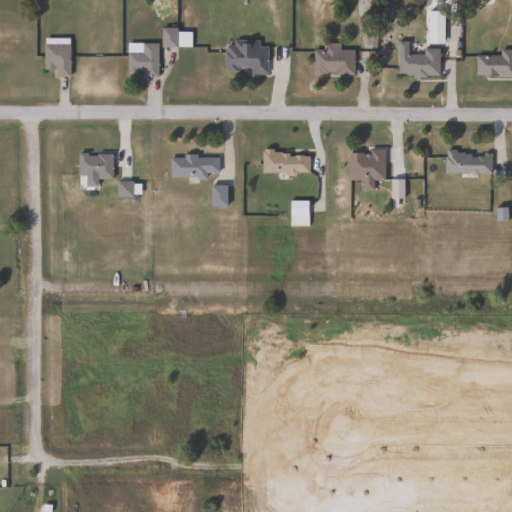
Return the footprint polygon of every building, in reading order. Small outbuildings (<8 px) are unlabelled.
[(159,46),(159,28),(174,28),(174,46),(159,46)] [(67,38),(67,76),(52,76),(52,69),(41,69),(41,38),(67,38)] [(266,43),(265,74),(248,74),(248,70),(223,70),(223,42),(266,43)] [(156,43),(156,76),(125,76),(125,43),(156,43)] [(395,53),(420,53),(420,48),(436,48),(436,76),(395,76),(395,53)] [(351,50),(351,74),(311,74),(311,50),(351,50)] [(497,56),(497,50),(511,50),(511,76),(474,76),(474,56),(497,56)] [(347,180),(347,151),(382,151),(382,180),(347,180)] [(260,152),(306,152),(306,172),(260,172),(260,152)] [(489,173),(443,173),(443,152),(488,152),(489,173)] [(110,153),(110,177),(76,177),(76,153),(110,153)] [(167,156),(215,156),(215,176),(167,176),(167,156)] [(208,205),(208,185),(224,185),(224,205),(208,205)]
